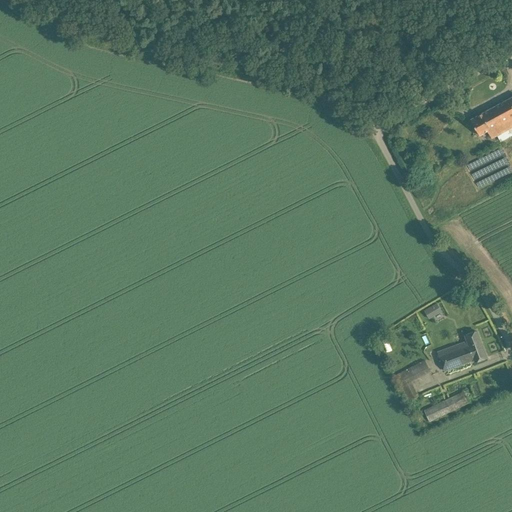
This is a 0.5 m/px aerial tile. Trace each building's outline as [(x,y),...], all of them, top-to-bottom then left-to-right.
[(480,135),(488,131),(492,138),(511,127),(511,96),(471,119),(480,135)] [(429,319),(442,311),(436,302),(423,309),(429,319)] [(468,341),(437,352),(444,371),(475,360),(476,362),(487,357),(477,331),(466,335),(468,341)] [(425,360),(395,376),(408,401),(418,396),(411,381),(430,371),(425,360)] [(424,411),(430,421),(470,402),(465,391),(424,411)]
